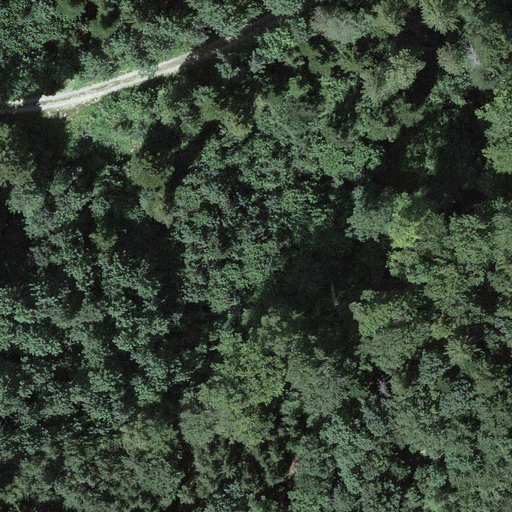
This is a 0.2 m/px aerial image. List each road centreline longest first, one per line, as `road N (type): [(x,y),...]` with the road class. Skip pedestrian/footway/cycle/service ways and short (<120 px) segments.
road 1 (track): [(0,103),(145,76),(322,0)]
road 2 (track): [(385,511),(436,419),(469,387),(511,364)]
